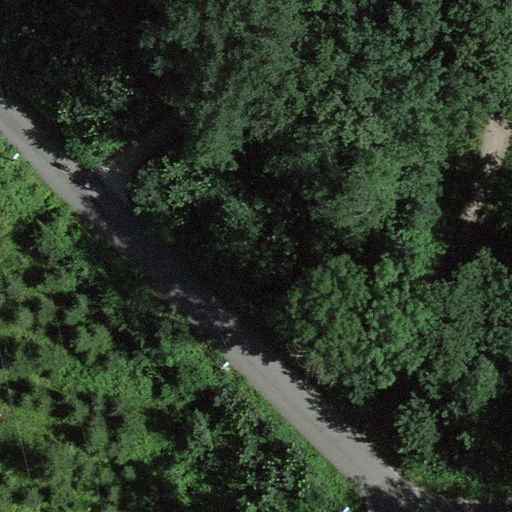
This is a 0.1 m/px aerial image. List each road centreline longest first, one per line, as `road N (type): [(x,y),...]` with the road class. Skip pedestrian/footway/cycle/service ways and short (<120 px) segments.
road 1 (track): [(0,112),(404,511)]
road 2 (track): [(77,186),(397,0)]
